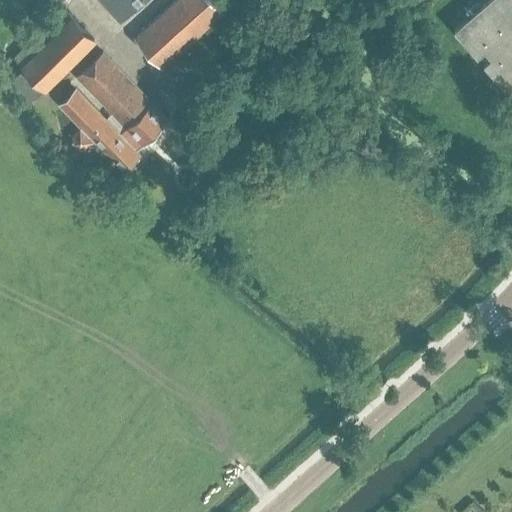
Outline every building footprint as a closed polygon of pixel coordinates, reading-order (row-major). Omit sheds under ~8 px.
[(101,0),(121,21),(144,0),(101,0)] [(162,66),(174,55),(224,10),(214,0),(174,0),(135,36),(162,66)] [(511,0),(486,0),(454,28),(478,55),(485,49),(492,56),(484,62),(508,90),(511,86),(511,0)] [(39,33),(69,64),(96,38),(66,7),(39,33)] [(69,64),(39,33),(14,57),(23,66),(10,78),(31,100),(69,64)] [(124,121),(144,141),(168,118),(102,51),(77,75),(123,122),(124,121)] [(224,73),(224,74),(225,75),(225,77),(226,77),(226,79),(228,80),(230,81),(231,81),(233,82),(235,82),(237,82),(238,81),(240,80),(242,79),(243,77),(244,75),(244,73),(244,71),(244,70),(244,68),(243,66),(241,64),(240,63),(237,62),(235,61),(233,61),(231,62),(229,63),(228,63),(227,64),(226,65),(225,67),(224,68),(224,69),(224,71),(224,73)] [(202,88),(200,91),(200,96),(201,100),(203,102),(208,104),(214,103),(217,101),(220,97),(221,93),(220,90),(218,87),(216,85),(212,83),(209,83),(207,83),(202,88)] [(124,121),(123,122),(116,128),(77,88),(60,104),(81,125),(73,133),(72,141),(79,148),(86,147),(94,139),(123,168),(139,153),(136,149),(144,141),(124,121)] [(314,158),(313,168),(321,169),(322,159),(314,158)]
